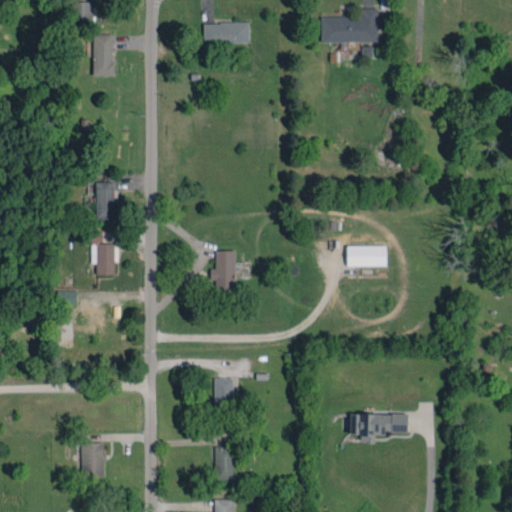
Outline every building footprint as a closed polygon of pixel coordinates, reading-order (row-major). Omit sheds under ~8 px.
[(93,1),(72,1),(72,23),(92,24),(93,1)] [(321,16),(321,41),(379,41),(379,8),(358,8),(358,16),(321,16)] [(204,43),(248,42),(248,22),(203,23),(204,43)] [(92,75),(113,75),(114,34),(93,33),(92,75)] [(115,181),(96,181),(95,218),(115,219),(115,181)] [(102,241),(102,230),(81,231),(81,242),(102,241)] [(95,274),(114,274),(114,261),(117,261),(118,243),(91,243),(91,263),(96,263),(95,274)] [(386,265),(385,245),(346,246),(347,265),(386,265)] [(235,250),(215,250),(215,268),(210,268),(210,279),(215,279),(215,287),(234,287),(235,250)] [(76,303),(76,290),(56,289),(56,303),(76,303)] [(213,378),(214,410),(233,409),(232,377),(213,378)] [(408,413),(350,413),(350,434),(360,434),(360,442),(374,442),(374,434),(384,434),(384,431),(407,431),(408,413)] [(104,475),(103,442),(80,442),(81,476),(104,475)] [(233,446),(214,446),(214,479),(233,479),(233,446)] [(213,511),(232,511),(233,498),(213,498),(213,511)]
